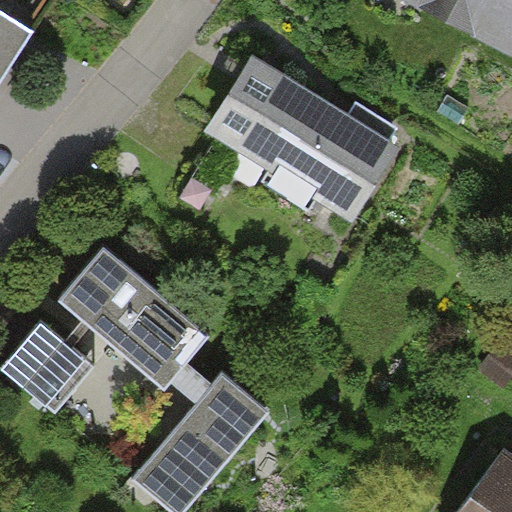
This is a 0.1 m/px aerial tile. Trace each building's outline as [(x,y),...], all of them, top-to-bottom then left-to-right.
[(0,0),(0,101),(46,27),(0,0)] [(511,0),(385,0),(511,56),(511,0)] [(402,144),(263,55),(213,133),(352,222),(402,144)] [(219,334),(116,246),(66,304),(169,393),(179,381),(202,400),(135,478),(174,511),(189,511),(279,408),(231,367),(222,378),(199,358),(219,334)] [(123,378),(54,319),(5,375),(73,434),(123,378)] [(511,511),(511,446),(462,511),(511,511)]
